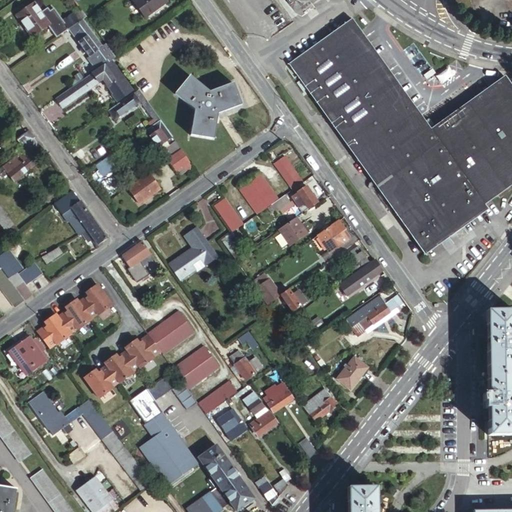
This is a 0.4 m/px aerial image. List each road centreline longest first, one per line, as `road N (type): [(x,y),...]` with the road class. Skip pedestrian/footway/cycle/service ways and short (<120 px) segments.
road 1 (residential): [(291,124),(441,336)]
road 2 (residential): [(125,242),(0,67)]
road 3 (tertiary): [(441,336),(315,499)]
road 4 (residential): [(125,242),(291,124)]
road 5 (residential): [(456,316),(459,488)]
road 6 (residential): [(0,332),(125,242)]
road 7 (residential): [(202,0),(291,124)]
